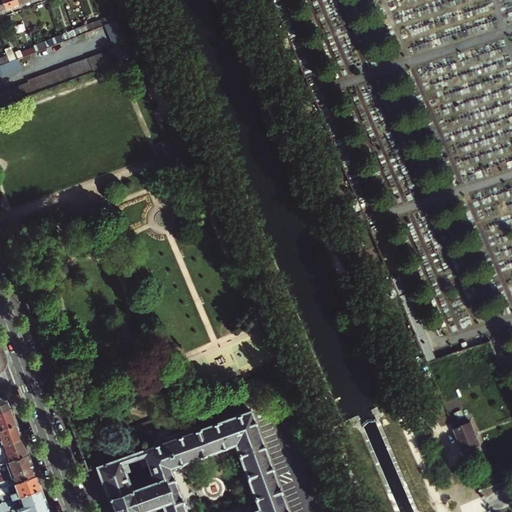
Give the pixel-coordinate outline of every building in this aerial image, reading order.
[(19,5),(17,0),(2,0),(6,10),(19,5)] [(117,20),(115,13),(101,19),(104,26),(105,26),(115,21),(117,20)] [(90,31),(104,26),(101,19),(88,24),(90,31)] [(114,46),(124,42),(115,21),(105,26),(114,46)] [(90,31),(88,24),(74,29),(76,36),(90,31)] [(76,36),(74,29),(60,34),(63,42),(76,36)] [(63,42),(60,34),(47,39),(50,47),(63,42)] [(35,52),(50,47),(47,39),(33,45),(35,52)] [(35,52),(33,45),(20,50),(22,57),(35,52)] [(0,104),(119,61),(114,47),(29,78),(31,82),(0,92),(0,104)] [(9,62),(20,58),(22,57),(20,50),(6,55),(9,62)] [(0,65),(9,62),(6,55),(0,57),(0,65)] [(0,74),(4,73),(5,75),(24,68),(20,58),(9,62),(0,65),(0,74)] [(53,348),(43,351),(49,366),(52,375),(62,372),(53,348)] [(0,396),(0,410),(11,407),(8,400),(0,396)] [(447,412),(461,406),(458,399),(444,405),(447,412)] [(0,410),(0,428),(16,422),(11,407),(0,410)] [(287,511),(251,411),(143,450),(155,483),(164,480),(175,511),(287,511)] [(0,445),(22,438),(16,422),(0,428),(0,445)] [(456,432),(464,451),(465,451),(468,458),(484,452),(472,425),(456,432)] [(22,438),(0,445),(0,463),(28,453),(22,438)] [(175,511),(164,480),(155,483),(143,450),(138,451),(151,487),(129,495),(117,459),(95,467),(111,511),(147,511),(159,508),(160,511),(175,511)] [(0,487),(4,487),(36,475),(28,453),(0,463),(0,473),(2,479),(0,479),(0,487)] [(36,475),(4,487),(9,500),(41,488),(36,475)] [(49,511),(41,488),(9,500),(0,503),(0,511),(3,511),(12,509),(12,511),(49,511)]
